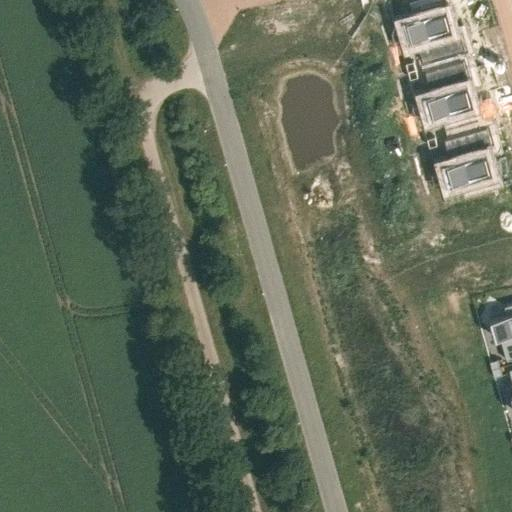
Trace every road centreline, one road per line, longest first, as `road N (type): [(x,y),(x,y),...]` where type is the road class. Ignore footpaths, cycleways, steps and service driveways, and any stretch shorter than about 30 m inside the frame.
road 1 (unclassified): [(254,511),(142,111),(152,88),(207,68)]
road 2 (residential): [(333,511),(207,68)]
